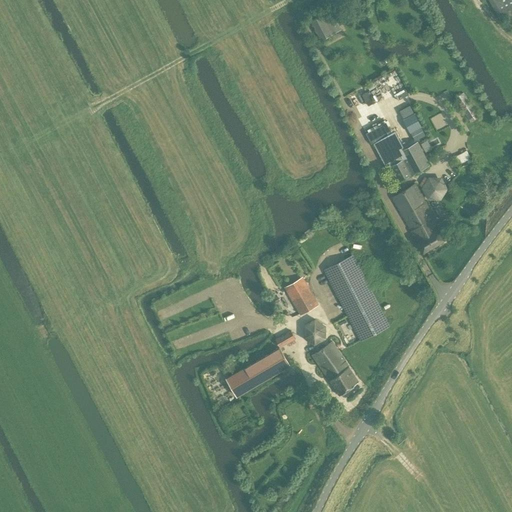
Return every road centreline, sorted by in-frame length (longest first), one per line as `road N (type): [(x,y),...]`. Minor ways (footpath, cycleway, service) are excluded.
road 1 (tertiary): [(511,211),(408,352),(317,511)]
road 2 (unknown): [(351,448),(319,396),(297,330),(254,326),(231,302)]
